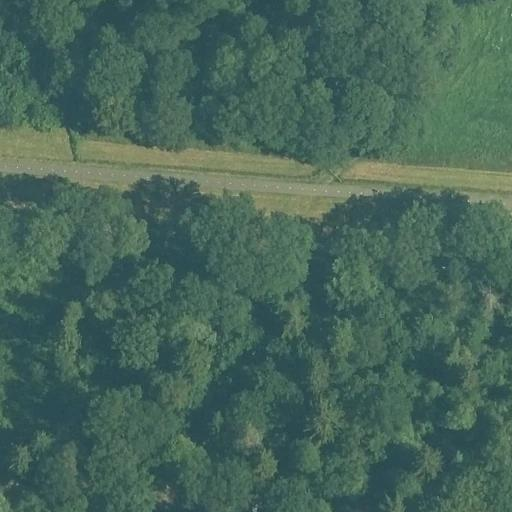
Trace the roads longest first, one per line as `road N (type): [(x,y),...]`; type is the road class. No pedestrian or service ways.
road 1 (tertiary): [(511,263),(0,225)]
road 2 (track): [(0,491),(263,511)]
